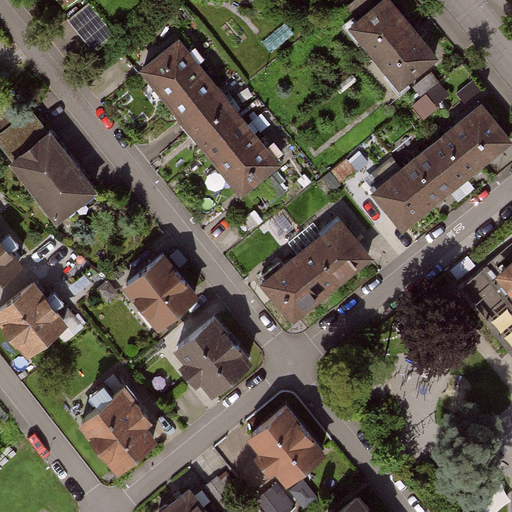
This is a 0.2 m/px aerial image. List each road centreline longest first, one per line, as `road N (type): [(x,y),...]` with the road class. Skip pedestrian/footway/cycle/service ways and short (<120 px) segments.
road 1 (residential): [(0,8),(290,370)]
road 2 (residential): [(511,185),(290,370)]
road 3 (residential): [(290,370),(108,511)]
road 4 (residential): [(290,370),(402,511)]
road 5 (residential): [(106,511),(0,376)]
